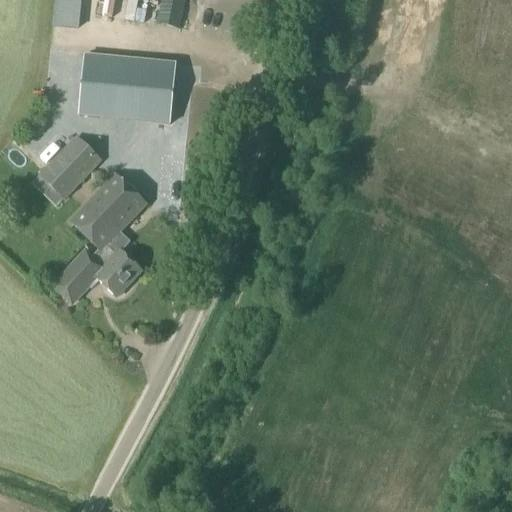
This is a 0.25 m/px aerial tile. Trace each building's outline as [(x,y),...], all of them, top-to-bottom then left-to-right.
[(157,0),(142,0),(154,11),(161,3),(157,0)] [(177,63),(85,54),(79,114),(99,116),(100,103),(152,109),(151,121),(171,123),(177,63)] [(61,203),(99,163),(75,140),(37,179),(61,203)] [(116,179),(71,225),(100,253),(92,260),(86,254),(53,289),(72,306),(96,280),(116,300),(141,274),(119,253),(115,257),(105,248),(144,206),(116,179)] [(186,258),(166,255),(164,270),(184,273),(186,258)]
